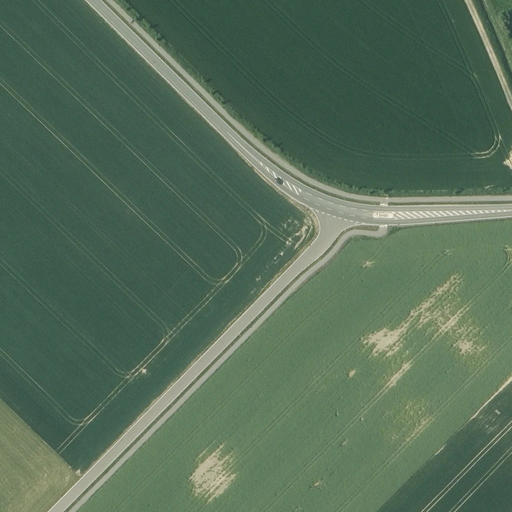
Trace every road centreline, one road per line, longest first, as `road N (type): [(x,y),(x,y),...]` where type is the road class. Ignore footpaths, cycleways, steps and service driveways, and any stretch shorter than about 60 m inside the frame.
road 1 (unclassified): [(56,511),(318,244),(337,209)]
road 2 (unclassified): [(337,209),(251,155),(93,0)]
road 3 (unclassified): [(511,210),(384,216),(337,209)]
